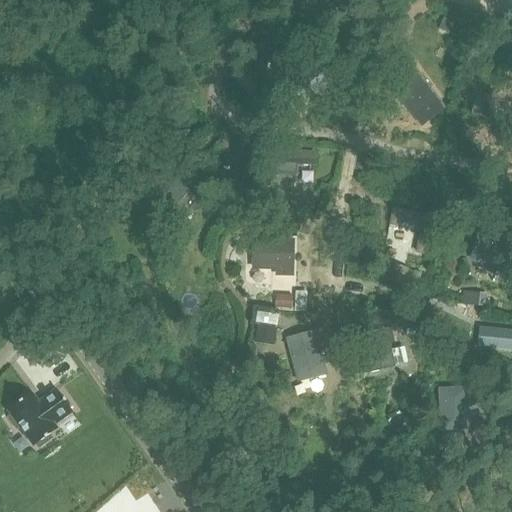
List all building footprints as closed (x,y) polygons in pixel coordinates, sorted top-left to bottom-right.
[(313,0),(286,0),(283,15),(345,28),(350,0),(328,0),(328,3),(316,1),(313,0)] [(443,18),(438,29),(449,34),(454,22),(443,18)] [(317,37),(304,46),(311,56),(324,46),(317,37)] [(305,101),(333,80),(318,61),(291,80),(305,101)] [(419,122),(442,105),(410,64),(388,81),(419,122)] [(493,106),(504,108),(505,101),(511,102),(511,81),(473,74),(468,102),(473,103),(470,116),(490,119),(493,106)] [(317,166),(318,152),(258,148),(259,161),(276,162),(275,170),(291,171),(291,164),(317,166)] [(177,155),(147,189),(172,210),(201,176),(177,155)] [(286,174),(286,189),(304,189),(304,174),(286,174)] [(479,225),(493,217),(483,198),(468,207),(479,225)] [(392,208),(389,225),(419,231),(415,253),(432,256),(439,217),(392,208)] [(468,261),(509,271),(511,260),(511,237),(506,236),(507,232),(490,228),(490,232),(476,228),(468,261)] [(294,277),(295,239),(252,238),(252,270),(276,270),(276,277),(294,277)] [(511,330),(485,328),(479,327),(477,347),(483,348),(511,350),(511,330)] [(396,367),(387,328),(359,334),(368,374),(396,367)] [(323,357),(330,355),(323,329),(285,337),(298,382),(328,375),(323,357)] [(439,386),(439,428),(470,428),(470,386),(439,386)] [(29,393),(6,410),(9,415),(6,417),(15,430),(19,428),(32,447),(35,445),(38,449),(52,439),(49,435),(56,430),(52,424),(70,411),(56,390),(37,403),(29,393)] [(114,419),(76,451),(94,472),(132,441),(114,419)] [(83,433),(72,446),(79,452),(90,439),(83,433)] [(123,483),(135,511),(159,511),(167,509),(160,493),(157,494),(147,472),(123,483)]
